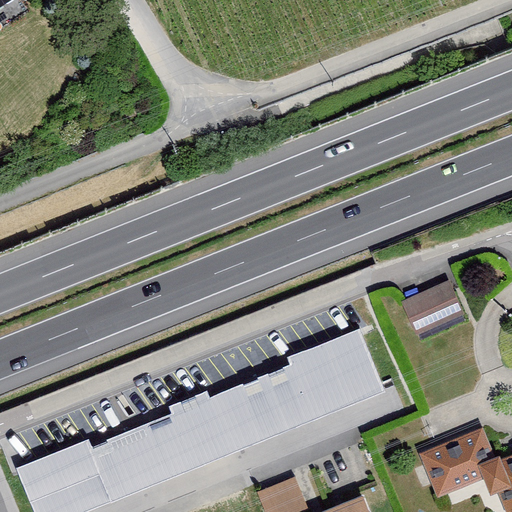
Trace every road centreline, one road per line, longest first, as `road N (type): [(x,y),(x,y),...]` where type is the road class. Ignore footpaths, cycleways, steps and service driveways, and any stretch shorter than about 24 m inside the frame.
road 1 (motorway): [(511,90),(0,294)]
road 2 (motorway): [(0,359),(511,155)]
road 3 (residential): [(0,425),(511,231)]
road 4 (unclassified): [(276,91),(506,0)]
road 5 (residential): [(0,203),(153,143),(208,102)]
road 6 (residential): [(131,0),(168,62),(208,102)]
